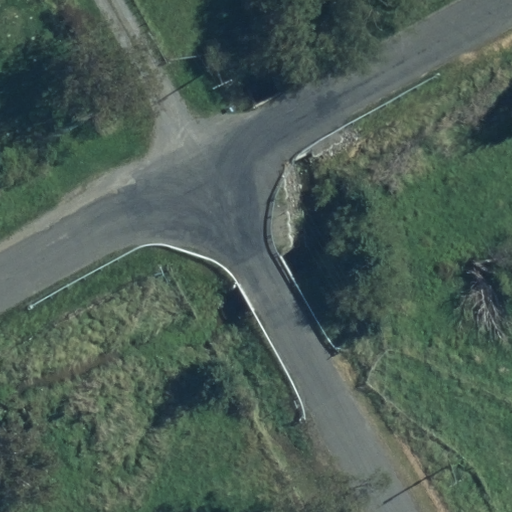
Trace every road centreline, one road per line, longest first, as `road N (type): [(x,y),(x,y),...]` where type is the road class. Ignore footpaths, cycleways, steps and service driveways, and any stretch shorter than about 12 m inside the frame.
road 1 (unclassified): [(209,168),(399,511)]
road 2 (unclassified): [(209,168),(511,0)]
road 3 (unclassified): [(0,283),(209,168)]
